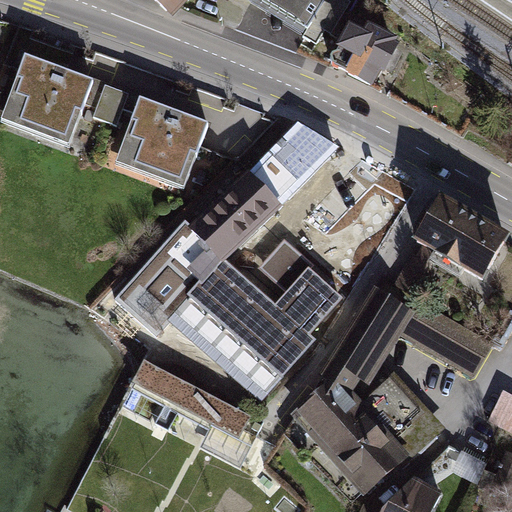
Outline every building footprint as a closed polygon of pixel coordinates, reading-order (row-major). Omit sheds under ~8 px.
[(152,0),(174,19),(191,0),(152,0)] [(318,0),(253,0),(303,28),(318,0)] [(346,26),(333,51),(336,53),(329,56),(327,61),(330,66),(333,70),(341,73),(340,75),(371,90),(401,41),(366,21),(360,33),(346,26)] [(118,89),(29,57),(4,127),(69,151),(85,106),(97,110),(94,120),(106,124),(118,89)] [(211,124),(118,89),(106,124),(118,129),(122,117),(132,121),(116,170),(184,193),(211,124)] [(344,149),(295,125),(187,224),(226,260),(344,149)] [(497,233),(438,197),(415,233),(474,270),(497,233)] [(274,304),(223,262),(187,224),(116,301),(156,337),(174,313),(261,396),(340,302),(311,277),(316,271),(281,239),(257,263),(290,288),(274,304)] [(493,349),(384,285),(286,425),(358,500),(444,429),(385,367),(403,337),(474,377),(484,362),(493,349)] [(260,423),(142,363),(130,387),(209,427),(248,447),(260,423)] [(511,395),(504,392),(490,423),(511,435),(511,395)] [(511,455),(506,453),(494,483),(511,490),(511,455)] [(438,511),(446,496),(417,481),(387,511),(438,511)]
